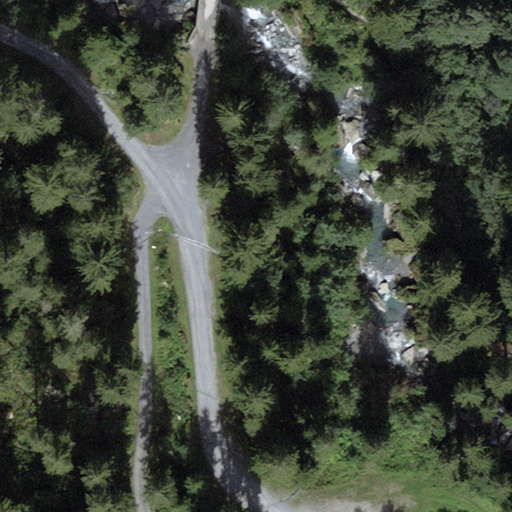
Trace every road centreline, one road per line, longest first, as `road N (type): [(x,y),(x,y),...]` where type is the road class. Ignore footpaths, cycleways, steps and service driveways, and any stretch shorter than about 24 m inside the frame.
road 1 (track): [(160,184),(179,230),(210,439),(249,491),(295,511)]
road 2 (track): [(142,511),(135,475),(145,423),(141,242),(145,210),(160,184)]
road 3 (track): [(0,34),(49,56),(105,100),(160,184)]
road 4 (track): [(160,184),(199,132),(201,40)]
road 5 (track): [(353,511),(437,480),(486,511)]
